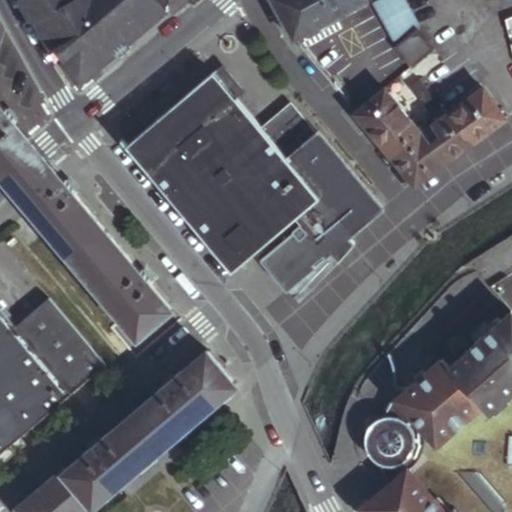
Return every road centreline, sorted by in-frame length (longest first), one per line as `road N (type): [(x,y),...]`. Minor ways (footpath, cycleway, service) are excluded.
road 1 (residential): [(223,312),(2,511)]
road 2 (residential): [(252,0),(291,66),(410,216)]
road 3 (residential): [(76,125),(223,312)]
road 4 (residential): [(282,404),(289,341),(410,216)]
road 5 (secondary): [(76,125),(222,0)]
road 6 (residential): [(2,0),(76,125)]
road 7 (residential): [(410,216),(452,178),(511,143)]
road 8 (residential): [(282,404),(335,511)]
